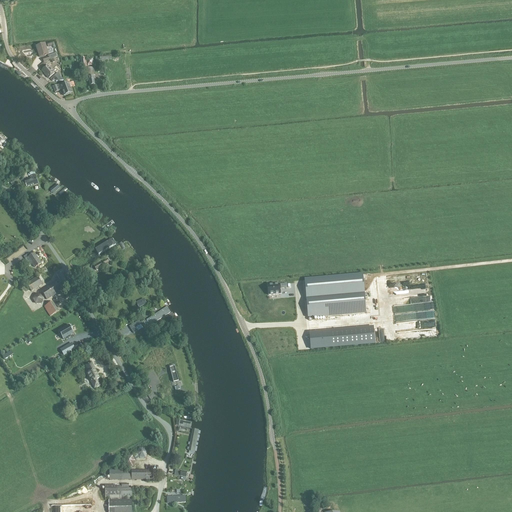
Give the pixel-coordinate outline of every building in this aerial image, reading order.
[(40,57),(48,55),(45,46),(37,48),(40,57)] [(95,56),(95,51),(85,53),(86,58),(96,57),(96,61),(111,60),(111,56),(100,56),(95,56)] [(41,69),(46,65),(44,63),(50,61),(57,57),(56,54),(48,56),(48,57),(43,59),(44,63),(39,67),(41,69)] [(49,79),(55,74),(48,66),(41,71),(49,79)] [(95,85),(94,77),(95,76),(94,68),(83,69),(85,78),(89,77),(90,86),(95,85)] [(59,82),(62,79),(57,74),(51,79),(52,82),(58,81),(59,82)] [(61,90),(64,96),(72,93),(68,83),(60,87),(59,85),(53,87),(55,93),(59,91),(61,90)] [(33,184),(38,182),(35,175),(30,177),(31,180),(25,182),(27,187),(33,185),(33,184)] [(110,237),(93,247),(98,256),(115,245),(110,237)] [(28,258),(35,268),(41,264),(34,254),(31,256),(30,253),(24,257),(26,260),(28,258)] [(69,286),(60,273),(57,275),(59,280),(42,291),(47,300),(69,286)] [(362,275),(304,280),(308,318),(366,313),(362,275)] [(42,285),(38,278),(27,285),(32,292),(42,285)] [(286,284),(268,286),(268,295),(280,294),(280,289),(287,288),(286,284)] [(44,299),(41,295),(35,295),(33,300),(36,304),(41,304),(44,299)] [(144,299),(137,303),(139,308),(146,304),(144,299)] [(57,309),(53,302),(45,307),(51,317),(60,311),(58,309),(57,309)] [(174,317),(166,303),(133,323),(143,337),(174,317)] [(69,325),(58,331),(63,340),(74,334),(69,325)] [(373,327),(309,333),(311,349),(375,344),(373,327)] [(66,347),(59,351),(63,357),(69,353),(66,347)] [(98,375),(91,363),(85,366),(89,372),(87,373),(90,379),(89,379),(94,389),(100,385),(97,380),(99,379),(97,376),(98,375)] [(180,389),(174,366),(170,368),(176,390),(176,389),(180,388),(180,389)] [(199,459),(204,431),(189,427),(184,454),(199,459)] [(140,458),(145,458),(148,453),(145,449),(140,449),(137,453),(140,458)] [(136,462),(133,457),(126,457),(123,462),(126,468),(133,467),(136,462)] [(110,480),(131,480),(131,471),(110,471),(110,480)] [(156,480),(156,471),(131,471),(131,480),(156,480)] [(105,499),(132,498),(132,489),(122,489),(122,488),(122,486),(105,486),(105,499)] [(191,488),(163,488),(163,507),(186,508),(187,505),(189,495),(191,491),(191,488)] [(132,511),(132,500),(109,501),(109,511),(132,511)]
